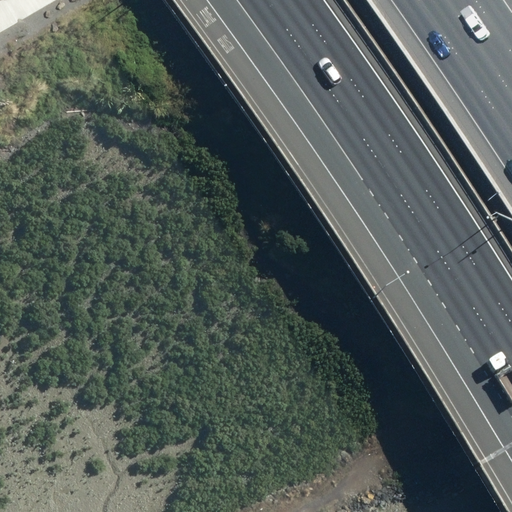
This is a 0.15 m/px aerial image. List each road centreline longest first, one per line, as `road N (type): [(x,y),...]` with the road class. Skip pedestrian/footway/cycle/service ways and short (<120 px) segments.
road 1 (motorway): [(511,326),(417,173),(294,0)]
road 2 (motorway): [(421,0),(511,132)]
